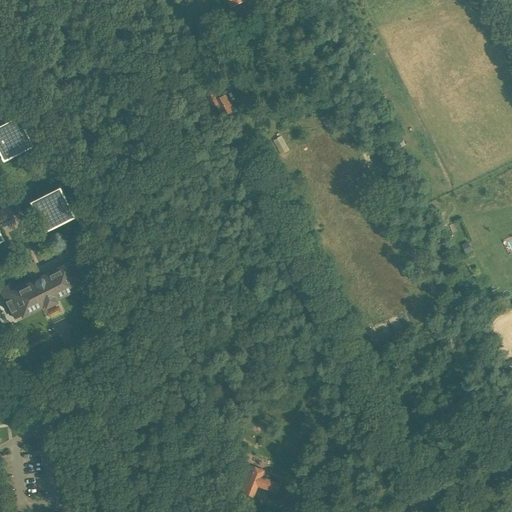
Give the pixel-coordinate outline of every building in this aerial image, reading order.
[(228,0),(232,7),(233,7),(235,13),(248,6),(246,0),(228,0)] [(192,52),(185,56),(191,70),(199,66),(192,52)] [(205,68),(194,73),(204,93),(214,88),(205,68)] [(216,88),(205,94),(212,108),(217,105),(223,116),(228,114),(231,115),(234,113),(234,111),(235,111),(227,94),(220,97),(216,88)] [(335,116),(324,122),(328,131),(340,125),(335,116)] [(0,133),(0,160),(4,168),(33,154),(18,125),(0,133)] [(282,137),(274,141),(281,154),(289,150),(282,137)] [(32,211),(46,240),(75,226),(61,197),(32,211)] [(468,253),(472,251),(469,242),(464,244),(468,253)] [(7,285),(0,288),(0,290),(4,298),(15,318),(22,315),(22,316),(44,305),(48,312),(58,308),(54,300),(76,289),(76,288),(86,283),(74,259),(68,263),(68,262),(42,275),(38,274),(39,271),(33,259),(30,258),(25,261),(24,264),(30,276),(33,277),(32,280),(10,291),(7,285)] [(391,325),(385,327),(388,337),(394,335),(391,325)] [(373,334),(379,344),(389,337),(383,328),(373,334)] [(323,402),(316,405),(320,415),(327,412),(323,402)] [(243,463),(240,470),(246,473),(240,489),(244,490),(242,495),(244,496),(243,498),(252,501),(258,487),(273,493),(274,492),(278,494),(281,485),(277,484),(277,483),(263,478),(265,471),(243,463)]
